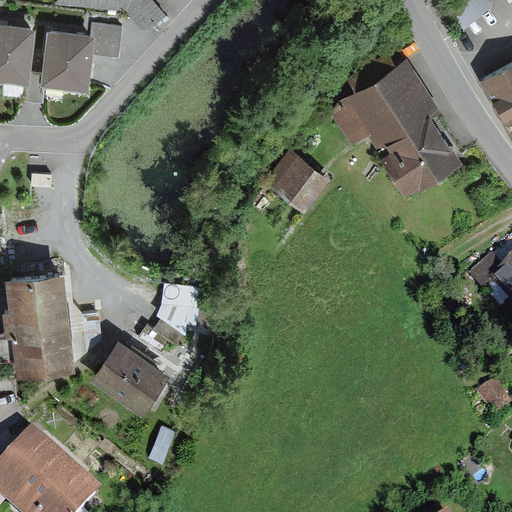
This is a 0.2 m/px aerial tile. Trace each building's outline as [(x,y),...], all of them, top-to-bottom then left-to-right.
[(144,31),(165,14),(153,0),(56,0),(55,1),(55,5),(126,9),(144,31)] [(31,69),(37,23),(0,18),(0,75),(26,78),(30,79),(31,69)] [(92,22),(90,34),(94,34),(92,57),(120,60),(124,26),(92,22)] [(92,57),(94,34),(90,34),(47,29),(42,75),(40,84),(44,85),(88,89),(92,57)] [(382,151),(406,191),(414,186),(415,188),(462,157),(435,111),(442,107),(407,53),(397,60),(389,48),(348,75),(356,87),(340,98),(332,111),(352,142),(369,131),(378,145),(383,142),(387,148),(382,151)] [(511,59),(480,77),(511,134),(511,59)] [(40,84),(42,75),(31,69),(30,79),(26,78),(23,97),(42,100),(44,85),(40,84)] [(265,178),(305,208),(330,175),(290,145),(265,178)] [(511,236),(469,273),(486,292),(496,283),(511,301),(511,236)] [(215,257),(197,252),(193,269),(211,274),(215,257)] [(65,266),(7,272),(11,308),(3,309),(6,332),(13,332),(17,371),(76,365),(76,360),(66,270),(65,266)] [(74,269),(66,270),(76,360),(87,350),(83,310),(74,300),(73,293),(76,293),(74,269)] [(201,286),(165,281),(161,304),(178,305),(191,306),(197,307),(201,286)] [(191,306),(178,305),(166,318),(186,331),(188,320),(191,306)] [(197,307),(191,306),(188,320),(213,326),(211,308),(197,307)] [(99,307),(83,310),(87,350),(102,337),(99,307)] [(166,318),(162,315),(155,326),(148,322),(139,334),(162,349),(170,338),(177,343),(186,331),(166,318)] [(119,335),(91,375),(143,411),(171,371),(154,359),(156,356),(138,343),(136,347),(119,335)] [(509,395),(497,378),(478,390),(490,408),(509,395)] [(176,428),(162,423),(149,456),(163,461),(176,428)] [(84,511),(103,492),(33,429),(0,465),(0,497),(16,511),(84,511)]
